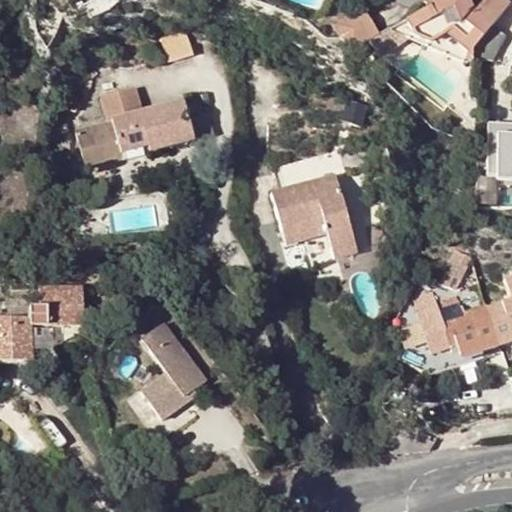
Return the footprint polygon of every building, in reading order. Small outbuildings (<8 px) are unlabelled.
[(429,0),(426,2),(427,8),(393,28),(471,63),(472,50),(508,5),(501,0),(484,0),(474,13),(472,11),(467,0),(429,0)] [(367,43),(376,38),(360,10),(329,28),(337,41),(350,52),(367,43)] [(165,33),(172,58),(197,51),(191,27),(165,33)] [(416,38),(393,28),(375,38),(367,43),(385,57),(416,38)] [(100,97),(106,122),(141,113),(134,88),(100,97)] [(341,120),(359,125),(365,104),(362,103),(347,98),(342,118),(341,120)] [(141,113),(106,122),(107,124),(74,133),(82,166),(109,159),(147,149),(148,155),(193,143),(187,120),(182,101),(141,113)] [(193,143),(212,137),(207,115),(187,120),(193,143)] [(511,125),(486,126),(485,177),(495,177),(495,182),(511,182),(511,125)] [(333,151),(273,168),(280,192),(269,195),(280,234),(301,228),(305,243),(312,267),(356,254),(334,176),(344,174),(337,149),(333,151)] [(301,228),(280,234),(285,249),(305,243),(301,228)] [(469,260),(454,252),(437,284),(452,292),(469,260)] [(486,309),(499,348),(511,343),(511,278),(503,282),(509,301),(486,309)] [(28,310),(29,320),(8,321),(0,320),(0,363),(30,363),(29,328),(83,327),(82,288),(39,289),(39,309),(28,310)] [(481,354),(499,348),(486,309),(485,308),(462,316),(456,297),(434,305),(430,294),(425,296),(424,293),(415,296),(413,309),(428,355),(405,343),(395,362),(427,379),(461,368),(459,362),(481,354)] [(29,320),(28,310),(7,310),(8,321),(29,320)] [(183,398),(192,391),(205,381),(163,324),(140,341),(165,374),(140,393),(161,422),(186,403),(183,398)] [(459,362),(461,368),(483,361),(481,354),(459,362)] [(196,396),(192,391),(183,398),(186,403),(196,396)] [(406,430),(409,454),(423,452),(420,428),(406,430)] [(392,431),(394,455),(409,454),(406,430),(392,431)] [(378,433),(380,457),(394,455),(392,431),(378,433)]
